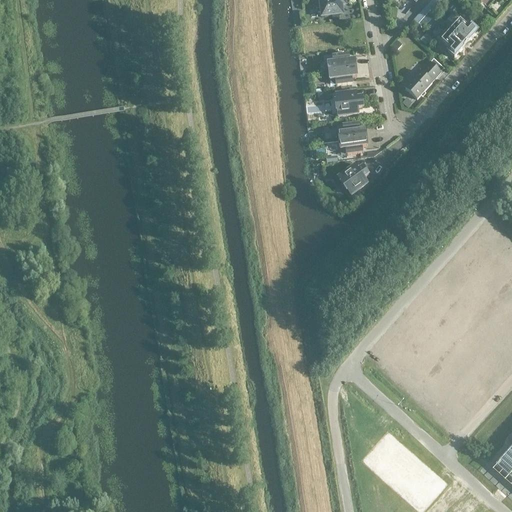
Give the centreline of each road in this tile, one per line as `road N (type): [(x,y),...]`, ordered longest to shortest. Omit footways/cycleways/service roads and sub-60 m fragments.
road 1 (residential): [(379,50),(391,121),(403,131),(511,17)]
road 2 (unknown): [(0,116),(29,111),(13,0)]
